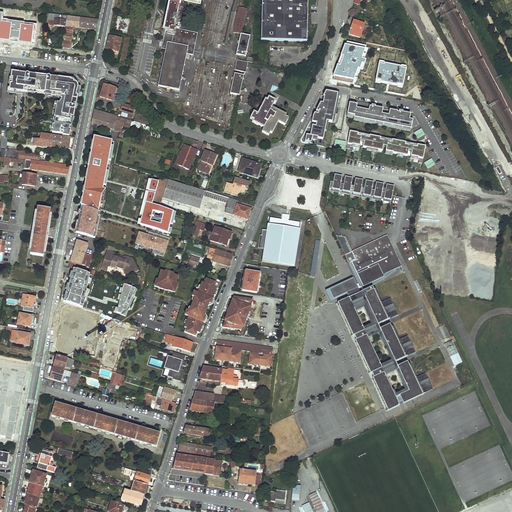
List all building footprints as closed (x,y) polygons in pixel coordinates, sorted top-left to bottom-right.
[(162,44),(193,51),(197,34),(174,29),(180,0),(185,0),(185,1),(200,4),(200,0),(169,0),(163,30),(165,30),(162,44)] [(261,0),(261,40),(306,42),(307,0),(261,0)] [(241,35),(247,9),(239,7),(233,33),(241,35)] [(66,16),(46,14),(46,15),(48,15),(47,24),(65,26),(66,16)] [(28,30),(30,19),(12,16),(10,28),(19,29),(28,30)] [(61,48),(69,49),(72,27),(96,30),(98,20),(67,16),(61,48)] [(116,30),(126,31),(128,20),(118,18),(116,30)] [(351,34),(360,37),(363,30),(364,25),(365,24),(354,21),(352,26),(353,27),(351,34)] [(237,55),(246,57),(250,37),(241,35),(237,55)] [(106,49),(118,52),(121,39),(109,37),(108,43),(106,49)] [(158,85),(178,90),(187,53),(192,55),(193,51),(162,44),(161,48),(165,49),(158,85)] [(242,71),(246,72),(248,63),(244,62),(237,61),(235,70),(242,71)] [(349,87),(351,79),(347,78),(348,73),(335,70),(332,83),(349,87)] [(26,73),(11,71),(11,77),(12,78),(11,83),(10,83),(9,90),(23,92),(24,89),(45,92),(45,91),(61,93),(61,96),(60,98),(63,99),(62,101),(60,101),(59,103),(57,102),(54,117),(55,117),(54,124),(52,124),(51,128),(52,129),(52,132),(62,133),(62,135),(69,135),(71,129),(69,129),(70,125),(71,126),(73,120),(70,119),(71,116),(73,117),(75,108),(75,107),(75,106),(74,106),(75,104),(76,104),(79,95),(77,95),(78,89),(77,89),(77,86),(77,85),(77,84),(77,83),(76,83),(76,82),(75,82),(74,82),(73,82),(73,80),(71,80),(71,79),(50,76),(50,77),(49,76),(48,76),(46,76),(46,78),(36,76),(37,74),(29,73),(29,74),(28,74),(28,73),(27,73),(26,73),(26,74),(26,73)] [(230,93),(237,95),(239,96),(244,76),(241,75),(235,74),(230,93)] [(100,97),(116,102),(120,89),(104,85),(100,97)] [(332,121),(336,91),(316,88),(308,144),(323,146),(327,121),(332,121)] [(277,122),(284,125),(287,119),(284,117),(285,116),(271,109),(274,101),(268,98),(266,101),(264,99),(257,115),(253,113),(250,120),(252,121),(251,122),(263,128),(261,132),(268,136),(269,132),(272,134),(277,122)] [(20,103),(19,107),(29,108),(29,112),(31,112),(33,104),(20,103)] [(121,111),(133,114),(135,108),(123,104),(121,111)] [(349,104),(347,115),(354,116),(354,118),(411,129),(411,128),(413,128),(420,125),(415,117),(414,117),(414,116),(403,113),(403,112),(399,111),(399,113),(375,108),(376,107),(372,106),(371,108),(360,105),(360,107),(357,106),(357,105),(349,104)] [(117,130),(121,118),(94,110),(91,123),(117,130)] [(123,123),(130,125),(132,121),(121,118),(117,130),(121,131),(123,123)] [(354,118),(354,120),(411,131),(411,129),(354,118)] [(421,128),(414,132),(417,139),(425,135),(421,128)] [(70,137),(10,130),(10,133),(40,136),(40,137),(34,137),(33,144),(68,148),(69,142),(70,137)] [(350,132),(346,149),(350,149),(350,147),(359,149),(361,141),(364,142),(363,147),(367,148),(378,150),(382,151),(383,146),(387,146),(386,151),(393,153),(397,154),(403,155),(408,156),(409,151),(412,151),(410,158),(419,160),(419,163),(422,163),(426,147),(417,145),(417,147),(413,146),(412,151),(409,150),(410,146),(405,145),(406,143),(392,140),(392,142),(388,141),(387,146),(384,145),(385,141),(380,140),(381,138),(370,136),(369,138),(365,137),(364,142),(361,141),(362,136),(357,136),(358,133),(350,132)] [(370,136),(358,133),(357,136),(362,136),(361,141),(364,142),(365,137),(369,138),(370,136)] [(74,231),(94,235),(112,139),(92,135),(74,231)] [(392,140),(381,138),(380,140),(385,141),(384,145),(387,146),(388,141),(392,142),(392,140)] [(334,148),(344,150),(345,141),(335,139),(334,148)] [(417,145),(406,143),(405,145),(410,146),(409,150),(412,151),(413,146),(417,147),(417,145)] [(178,165),(189,169),(197,150),(184,144),(181,150),(181,151),(184,152),(178,165)] [(5,157),(37,161),(38,155),(24,153),(24,152),(6,149),(5,157)] [(178,165),(184,152),(181,151),(181,150),(175,163),(178,165)] [(197,168),(207,172),(208,169),(210,170),(216,156),(205,151),(197,168)] [(5,157),(0,156),(0,159),(4,160),(3,165),(9,166),(9,161),(25,163),(24,168),(68,174),(69,170),(70,166),(37,161),(5,157)] [(239,172),(257,177),(260,166),(243,160),(239,172)] [(34,180),(35,174),(23,173),(21,184),(35,186),(36,181),(34,180)] [(343,181),(344,174),(338,173),(337,180),(335,180),(332,179),(331,188),(333,188),(333,191),(341,192),(341,190),(343,181)] [(353,183),(354,176),(348,175),(347,182),(345,182),(343,181),(341,190),(344,190),(343,193),(351,194),(351,192),(353,183)] [(363,185),(365,178),(359,177),(357,184),(356,184),(353,183),(351,192),(354,192),(354,195),(361,196),(362,194),(363,185)] [(152,204),(160,207),(161,204),(162,199),(162,198),(168,180),(160,178),(152,204)] [(226,194),(235,196),(238,189),(245,191),(245,189),(247,188),(247,187),(246,187),(247,183),(234,179),(232,185),(229,184),(226,194)] [(374,187),(375,180),(369,179),(368,186),(366,186),(363,185),(362,194),(365,194),(364,197),(372,198),(372,196),(374,187)] [(162,198),(199,209),(203,196),(205,191),(168,180),(162,198)] [(384,189),(385,182),(379,181),(378,188),(377,188),(374,187),(372,196),(375,196),(375,199),(382,200),(383,198),(384,189)] [(395,187),(396,184),(390,183),(388,190),(387,190),(384,189),(383,198),(385,198),(385,201),(392,202),(394,196),(395,187)] [(225,213),(248,220),(253,206),(242,203),(241,206),(237,205),(238,201),(205,191),(203,196),(228,204),(225,213)] [(134,219),(139,200),(125,196),(120,215),(134,219)] [(47,228),(50,209),(37,207),(34,225),(47,228)] [(263,262),(293,266),(300,222),(288,220),(282,219),(270,218),(268,230),(263,230),(262,235),(260,235),(258,248),(265,249),(263,262)] [(205,225),(202,224),(196,222),(194,228),(200,230),(204,231),(206,226),(205,225)] [(46,232),(47,228),(34,225),(34,230),(33,235),(46,237),(46,232)] [(228,239),(230,240),(232,234),(215,228),(213,234),(228,239)] [(151,253),(163,256),(168,239),(138,230),(134,243),(152,249),(151,253)] [(210,241),(226,246),(228,239),(213,234),(212,234),(210,241)] [(43,256),(46,237),(33,235),(30,254),(43,256)] [(401,266),(387,235),(352,252),(356,260),(351,262),(363,287),(384,277),(383,275),(401,266)] [(315,276),(320,240),(315,240),(310,276),(315,276)] [(78,263),(89,267),(92,256),(85,253),(88,244),(77,241),(69,267),(79,270),(81,267),(77,265),(78,263)] [(207,259),(229,266),(233,255),(210,248),(209,251),(207,259)] [(114,257),(115,254),(107,251),(103,264),(108,266),(108,267),(115,269),(116,268),(123,270),(124,273),(128,271),(130,276),(139,272),(133,260),(124,257),(124,258),(123,260),(118,258),(114,257)] [(168,291),(175,293),(177,287),(175,287),(178,277),(174,275),(175,273),(165,271),(165,272),(161,271),(158,280),(157,279),(154,286),(159,288),(159,289),(168,291)] [(242,290),(257,292),(260,273),(245,271),(242,290)] [(359,293),(353,278),(325,291),(330,303),(347,295),(348,298),(335,305),(350,338),(354,336),(356,340),(355,341),(370,375),(372,374),(374,378),(372,379),(388,412),(399,407),(395,399),(399,397),(403,405),(423,396),(407,363),(398,367),(396,363),(405,358),(390,325),(380,330),(378,325),(387,320),(372,287),(359,293)] [(184,332),(196,336),(198,333),(199,333),(204,322),(202,321),(204,317),(205,318),(211,304),(209,303),(211,299),(213,299),(217,288),(215,288),(217,284),(205,279),(203,283),(202,282),(198,293),(196,298),(194,298),(189,311),(191,312),(189,316),(185,327),(186,328),(184,332)] [(126,316),(136,287),(124,283),(114,312),(126,316)] [(68,296),(78,300),(82,289),(69,285),(68,291),(69,291),(68,296)] [(23,295),(21,306),(23,306),(23,310),(33,312),(33,308),(32,308),(32,305),(34,305),(35,305),(35,302),(34,302),(35,297),(23,295)] [(226,319),(224,325),(225,328),(241,330),(253,300),(234,298),(233,302),(226,319)] [(64,327),(69,314),(61,311),(56,324),(64,327)] [(29,326),(31,315),(19,313),(17,324),(29,326)] [(29,338),(30,334),(17,331),(17,328),(6,326),(5,330),(12,332),(11,335),(16,336),(15,341),(15,343),(26,345),(28,338),(29,338)] [(67,349),(69,331),(55,330),(53,347),(67,349)] [(174,346),(190,351),(193,342),(168,334),(165,341),(174,344),(174,346)] [(444,343),(453,365),(461,362),(452,340),(444,343)] [(101,351),(103,343),(97,341),(95,349),(101,351)] [(218,341),(215,359),(239,362),(241,351),(250,352),(249,364),(270,366),(273,348),(218,341)] [(184,361),(185,355),(174,352),(172,357),(169,356),(166,368),(170,369),(168,376),(173,377),(173,379),(181,381),(184,369),(180,368),(181,365),(185,366),(187,362),(184,361)] [(65,367),(70,368),(73,359),(57,355),(53,367),(64,370),(65,367)] [(50,378),(60,382),(63,375),(66,375),(67,371),(64,370),(53,367),(50,378)] [(227,371),(202,367),(199,378),(226,382),(226,385),(237,386),(238,386),(243,387),(245,385),(245,383),(244,381),(238,380),(236,379),(233,379),(233,376),(234,370),(227,369),(227,371)] [(68,384),(74,386),(76,380),(75,380),(76,374),(72,373),(68,384)] [(121,387),(125,376),(120,375),(119,378),(118,382),(117,382),(115,385),(121,387)] [(162,398),(172,401),(173,395),(175,396),(176,391),(165,388),(162,397),(162,398)] [(218,402),(220,403),(223,403),(224,396),(214,394),(195,391),(193,399),(214,402),(218,402)] [(0,417),(13,419),(17,396),(0,392),(0,417)] [(152,400),(155,400),(156,398),(155,397),(147,395),(146,398),(145,401),(151,403),(152,400)] [(161,399),(158,398),(156,404),(157,404),(157,405),(161,407),(161,409),(173,412),(176,404),(161,399)] [(190,410),(212,414),(214,402),(193,399),(190,410)] [(52,416),(156,446),(160,434),(55,403),(52,416)] [(0,424),(0,440),(8,442),(11,426),(0,424)] [(210,432),(219,433),(219,431),(218,431),(219,430),(186,425),(184,432),(210,436),(210,432)] [(253,435),(260,436),(261,427),(254,426),(253,435)] [(210,457),(215,457),(216,454),(211,454),(212,447),(181,442),(178,451),(210,456),(210,457)] [(53,454),(43,450),(37,467),(54,473),(56,468),(53,467),(54,464),(53,463),(53,462),(51,462),(53,454)] [(73,453),(64,450),(62,456),(71,459),(73,453)] [(0,462),(7,464),(9,454),(0,452),(0,462)] [(173,468),(205,473),(207,459),(176,454),(175,461),(173,468)] [(205,473),(221,475),(223,462),(207,459),(205,473)] [(146,474),(125,468),(125,471),(124,475),(130,477),(131,472),(137,474),(134,481),(147,485),(150,476),(146,474)] [(239,483),(255,486),(255,484),(260,485),(261,476),(256,475),(257,471),(241,469),(239,483)] [(43,485),(47,475),(33,470),(31,475),(33,476),(31,483),(44,487),(44,486),(43,485)] [(125,489),(127,483),(92,472),(91,474),(90,478),(125,489)] [(83,482),(85,483),(89,481),(90,478),(91,474),(86,473),(83,482)] [(144,495),(147,485),(134,481),(131,491),(142,495),(144,495)] [(296,496),(298,495),(304,511),(325,511),(316,490),(307,493),(302,481),(291,485),(296,496)] [(44,488),(44,487),(31,483),(29,488),(30,488),(28,494),(40,498),(43,488),(44,488)] [(141,499),(142,495),(131,491),(125,489),(122,500),(140,505),(142,500),(141,499)] [(286,491),(276,490),(276,492),(267,491),(266,500),(275,501),(276,499),(276,498),(277,498),(277,499),(285,500),(286,491)] [(36,509),(40,498),(28,494),(27,494),(26,498),(28,498),(25,505),(26,505),(34,508),(36,509)] [(122,506),(123,504),(111,501),(108,511),(109,511),(123,511),(124,511),(122,510),(123,507),(122,506)]
